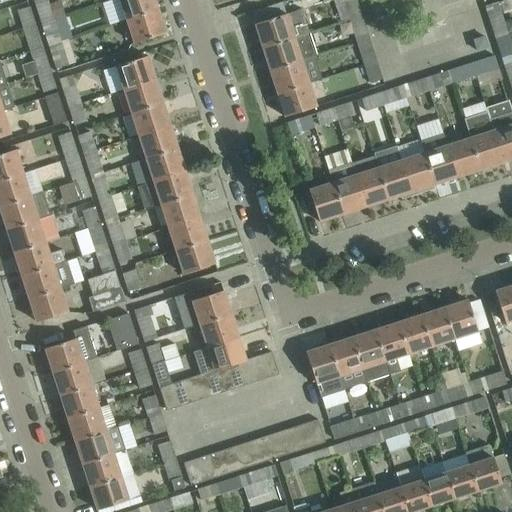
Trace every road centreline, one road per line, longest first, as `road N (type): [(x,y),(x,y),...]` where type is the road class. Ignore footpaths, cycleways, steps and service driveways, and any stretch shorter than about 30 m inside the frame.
road 1 (unclassified): [(275,258),(289,307),(315,306),(511,242)]
road 2 (residential): [(275,258),(191,0)]
road 3 (unclassified): [(53,511),(0,351)]
